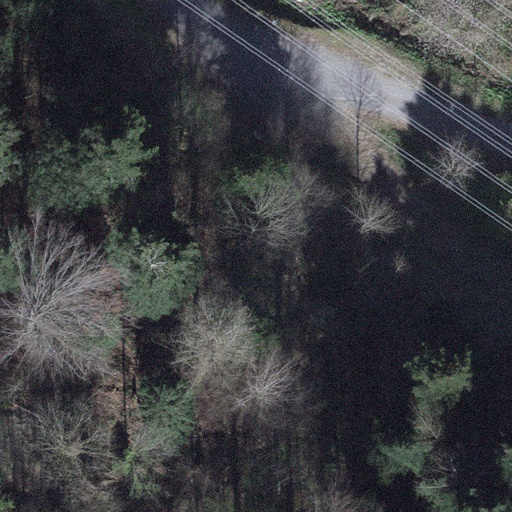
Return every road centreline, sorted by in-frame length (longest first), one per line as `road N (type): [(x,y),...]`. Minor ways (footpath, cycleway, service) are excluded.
road 1 (track): [(511,135),(244,68),(168,0)]
road 2 (track): [(244,68),(470,239),(511,258)]
